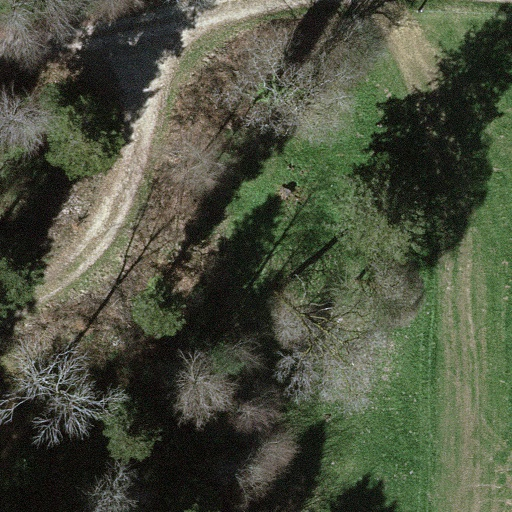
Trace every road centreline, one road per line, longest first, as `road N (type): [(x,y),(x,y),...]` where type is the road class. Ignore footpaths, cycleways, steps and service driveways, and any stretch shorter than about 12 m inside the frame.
road 1 (track): [(488,511),(489,341),(419,172),(374,0)]
road 2 (track): [(81,37),(111,99),(120,175),(0,288)]
road 3 (track): [(203,0),(81,37),(0,46)]
